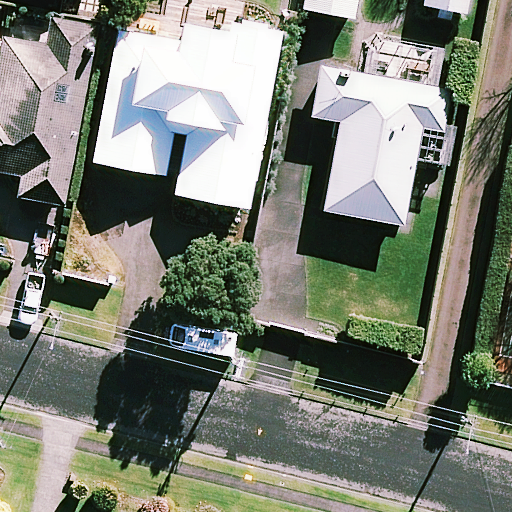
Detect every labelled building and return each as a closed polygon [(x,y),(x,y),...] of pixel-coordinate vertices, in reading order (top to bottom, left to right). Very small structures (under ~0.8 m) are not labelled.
[(353,25),(357,0),(306,0),(304,17),(353,25)] [(464,21),(468,0),(425,0),(423,13),(464,21)] [(240,30),(243,12),(205,5),(202,23),(186,21),(181,50),(119,39),(96,171),(162,182),(171,134),(188,137),(176,204),(246,216),(277,36),(240,30)] [(96,31),(18,18),(12,51),(0,49),(0,178),(19,182),(15,203),(64,212),(96,31)] [(435,96),(442,59),(377,47),(370,84),(321,75),(312,124),(340,129),(324,217),(402,232),(414,167),(445,173),(452,132),(445,131),(451,99),(435,96)]
